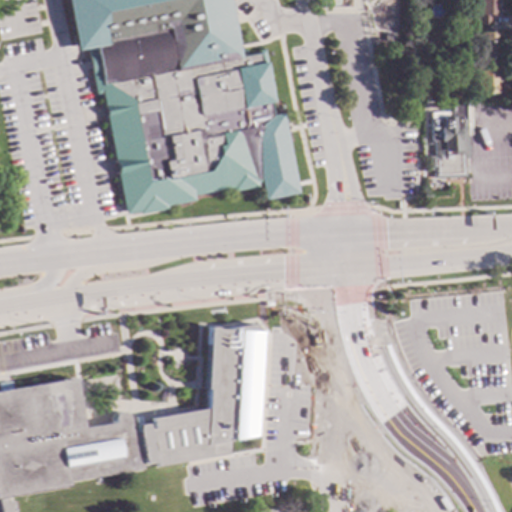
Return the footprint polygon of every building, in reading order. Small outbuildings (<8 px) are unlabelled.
[(221,0),(234,59),(257,55),(270,116),(278,114),(294,195),(259,202),(255,183),(252,184),(253,189),(227,194),(227,190),(188,198),(189,203),(161,208),(162,210),(134,216),(134,214),(120,217),(96,95),(89,96),(80,51),(70,53),(59,0),(221,0)] [(492,0),(492,17),(486,17),(486,27),(472,27),(472,5),(465,5),(465,0),(492,0)] [(422,24),(416,26),(414,17),(421,16),(422,24)] [(492,59),(467,58),(467,46),(473,46),(473,33),(492,34),(492,59)] [(433,53),(417,53),(417,37),(433,37),(433,53)] [(470,72),(455,72),(455,63),(470,63),(470,72)] [(492,96),(472,96),(472,71),(492,71),(492,96)] [(463,159),(460,159),(461,178),(429,179),(428,170),(425,171),(424,157),(430,157),(429,142),(426,142),(425,113),(448,112),(448,106),(461,105),(463,159)] [(249,332),(256,333),(253,438),(227,443),(227,452),(151,465),(150,463),(136,466),(136,468),(64,480),(65,486),(0,496),(0,390),(71,378),(79,428),(110,423),(110,419),(111,416),(115,413),(118,413),(122,415),(124,418),(127,433),(134,432),(134,424),(141,423),(143,430),(149,429),(147,419),(202,409),(203,390),(200,389),(204,328),(210,328),(224,331),(224,328),(227,329),(249,324),(249,332)]
